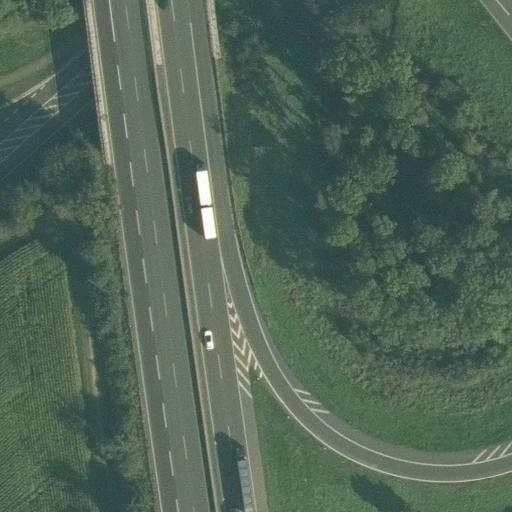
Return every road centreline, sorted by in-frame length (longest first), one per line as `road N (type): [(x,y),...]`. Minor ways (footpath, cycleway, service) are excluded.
road 1 (motorway): [(511,463),(457,474),(404,470),(313,429),(258,347),(217,189),(189,137)]
road 2 (motorway): [(124,0),(193,511)]
road 3 (motorway): [(239,511),(189,137)]
road 4 (track): [(0,252),(42,231),(73,253),(106,511)]
road 5 (tertiary): [(55,107),(171,0)]
road 6 (motorway): [(189,137),(171,0)]
